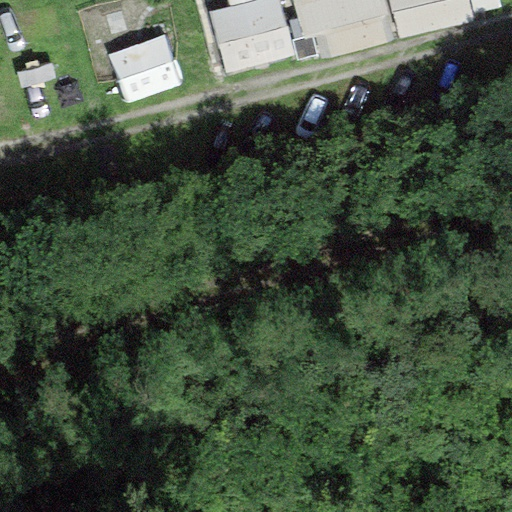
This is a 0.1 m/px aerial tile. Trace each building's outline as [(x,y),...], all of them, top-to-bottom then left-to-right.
[(0,0),(0,48),(11,48),(6,0),(0,0)] [(179,0),(117,16),(139,100),(211,81),(189,0),(179,0)] [(222,0),(230,57),(291,50),(284,0),(222,0)] [(302,0),(312,53),(397,36),(390,0),(302,0)] [(477,14),(475,0),(397,0),(399,20),(477,14)] [(5,67),(0,68),(0,122),(14,119),(5,67)]
